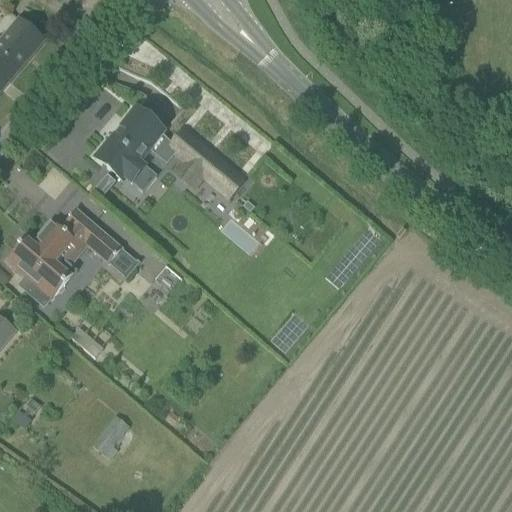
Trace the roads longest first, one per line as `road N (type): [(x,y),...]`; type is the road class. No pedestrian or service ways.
road 1 (tertiary): [(511,264),(357,145),(268,58)]
road 2 (unclassified): [(0,143),(90,33)]
